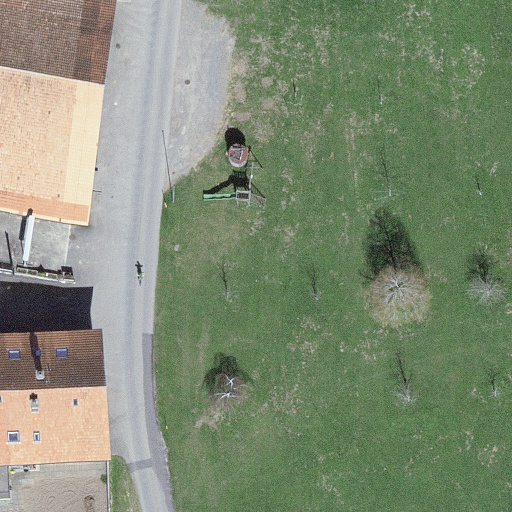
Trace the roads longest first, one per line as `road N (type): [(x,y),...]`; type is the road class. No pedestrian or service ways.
road 1 (unclassified): [(160,511),(134,395),(170,0)]
road 2 (track): [(141,300),(0,294)]
